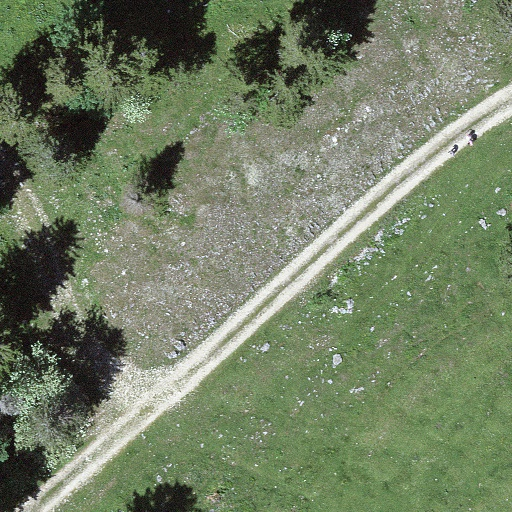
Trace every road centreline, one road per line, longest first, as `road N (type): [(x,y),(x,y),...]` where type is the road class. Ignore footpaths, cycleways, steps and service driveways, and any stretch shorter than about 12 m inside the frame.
road 1 (track): [(32,511),(385,195),(511,101)]
road 2 (track): [(0,170),(41,234),(70,326),(101,367),(150,408)]
